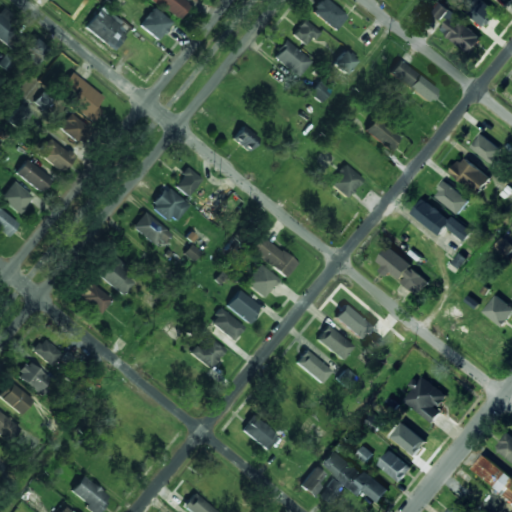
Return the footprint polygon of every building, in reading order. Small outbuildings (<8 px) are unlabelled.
[(189,5),(181,0),(150,0),(178,20),(189,5)] [(345,19),(326,0),(320,0),(311,10),(332,31),(345,19)] [(499,12),(480,0),(469,0),(463,11),(488,27),(499,12)] [(511,0),(497,0),(509,9),(511,5),(511,0)] [(431,13),(441,20),(448,9),(439,2),(431,13)] [(5,20),(10,14),(2,7),(0,9),(0,40),(3,43),(16,28),(5,20)] [(128,32),(103,7),(84,26),(109,51),(128,32)] [(138,27),(157,41),(170,23),(151,9),(138,27)] [(467,54),(481,40),(455,13),(440,27),(467,54)] [(318,32),(303,20),(291,36),(306,48),(318,32)] [(357,42),(367,47),(375,33),(364,28),(357,42)] [(309,63),(284,41),(271,56),(296,78),(309,63)] [(26,49),(35,56),(31,60),(33,62),(43,51),(32,42),(26,49)] [(343,74),(355,61),(343,51),(332,64),(343,74)] [(388,72),(427,104),(437,92),(398,60),(388,72)] [(101,109),(96,105),(102,97),(70,73),(61,85),(72,94),(66,102),(91,122),(101,109)] [(309,92),(320,102),(329,90),(318,81),(309,92)] [(5,119),(16,128),(28,113),(17,104),(5,119)] [(75,144),(88,131),(70,113),(57,126),(75,144)] [(362,132),(389,151),(399,137),(372,118),(362,132)] [(256,138),(241,126),(231,137),(246,150),(256,138)] [(496,167),(507,155),(481,133),(471,145),(496,167)] [(36,152),(60,173),(73,158),(48,137),(36,152)] [(383,161),(357,141),(345,155),(371,176),(383,161)] [(491,180),(466,155),(451,170),(477,195),(491,180)] [(15,174),(40,191),(50,178),(24,160),(15,174)] [(343,200),(360,179),(343,165),(326,186),(343,200)] [(186,196),(200,180),(187,168),(172,184),(186,196)] [(433,194),(458,214),(470,201),(445,180),(433,194)] [(2,201),(18,214),(34,193),(17,181),(2,201)] [(186,205),(164,187),(148,206),(171,224),(186,205)] [(337,226),(349,211),(321,189),(310,204),(337,226)] [(211,216),(223,201),(213,193),(201,207),(211,216)] [(429,196),(414,212),(438,236),(448,226),(464,241),(469,235),(429,196)] [(0,232),(6,237),(16,223),(0,211),(0,232)] [(158,249),(170,234),(142,213),(131,227),(158,249)] [(295,264),(261,235),(249,249),(283,278),(295,264)] [(495,248),(508,257),(511,251),(511,244),(502,238),(495,248)] [(138,268),(146,256),(123,241),(115,252),(138,268)] [(418,295),(430,280),(389,246),(377,261),(418,295)] [(127,270),(106,253),(91,271),(121,296),(132,282),(123,274),(127,270)] [(279,287),(256,266),(243,279),(266,301),(279,287)] [(98,314),(109,301),(87,281),(75,295),(98,314)] [(225,305),(247,323),(259,307),(237,290),(225,305)] [(486,309),(511,333),(511,308),(498,295),(486,309)] [(332,318),(358,339),(369,326),(343,305),(332,318)] [(209,322),(232,340),(242,327),(219,309),(209,322)] [(161,331),(175,341),(183,330),(169,319),(161,331)] [(346,338),(326,324),(313,342),(332,356),(346,338)] [(394,351),(403,339),(385,324),(375,336),(394,351)] [(153,358),(163,347),(151,336),(141,347),(153,358)] [(208,369),(223,350),(206,336),(190,354),(208,369)] [(50,366),(60,354),(41,338),(31,350),(50,366)] [(307,377),(323,359),(308,347),(293,365),(307,377)] [(168,372),(194,392),(204,377),(178,358),(168,372)] [(14,375),(38,394),(49,381),(25,361),(14,375)] [(437,408),(447,395),(422,375),(403,399),(433,422),(441,411),(437,408)] [(0,400),(20,415),(31,400),(7,382),(0,391),(0,400)] [(170,433),(137,409),(122,429),(155,453),(170,433)] [(0,437),(8,443),(19,428),(0,413),(0,437)] [(239,430),(264,450),(276,435),(251,415),(239,430)] [(416,455),(425,442),(401,425),(392,438),(416,455)] [(511,459),(511,437),(505,433),(495,449),(511,459)] [(390,488),(367,471),(365,473),(332,447),(319,464),(334,476),(319,494),(330,502),(344,483),(360,496),(364,491),(379,502),(390,488)] [(378,464),(400,481),(412,467),(390,450),(378,464)] [(511,511),(511,477),(483,455),(472,469),(511,500),(511,511)] [(312,497),(320,486),(316,483),(323,474),(313,466),(298,486),(312,497)] [(68,495),(95,511),(97,511),(109,494),(79,477),(68,495)] [(182,506),(189,511),(217,511),(192,493),(182,506)] [(462,511),(464,510),(454,502),(446,511),(462,511)]
